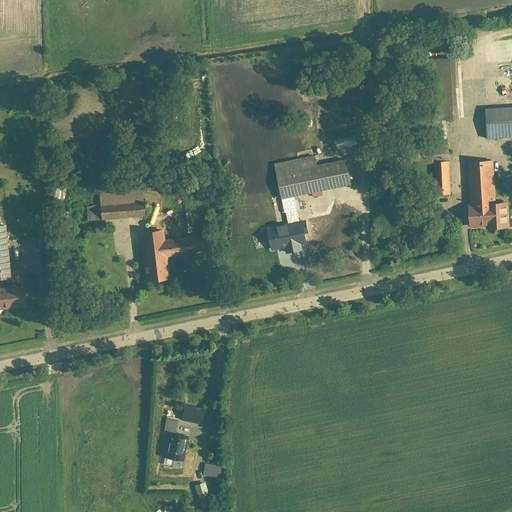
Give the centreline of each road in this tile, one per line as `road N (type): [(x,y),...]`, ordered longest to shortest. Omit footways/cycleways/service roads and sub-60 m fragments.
road 1 (tertiary): [(50,354),(511,258)]
road 2 (unknown): [(227,317),(189,511)]
road 3 (residential): [(66,511),(58,370),(50,354)]
road 4 (track): [(361,0),(362,146)]
